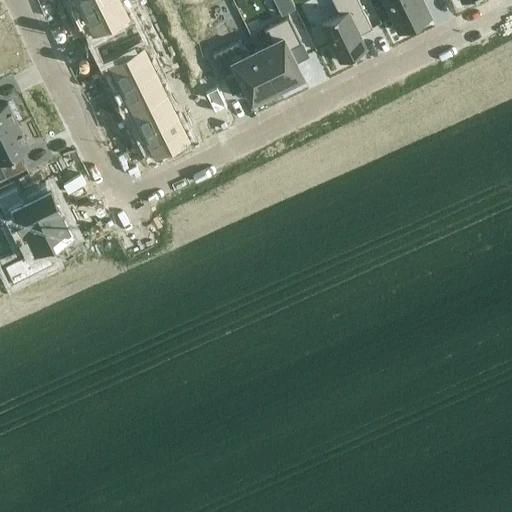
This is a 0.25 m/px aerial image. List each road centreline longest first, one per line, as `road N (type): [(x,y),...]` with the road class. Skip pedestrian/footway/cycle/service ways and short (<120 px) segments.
road 1 (residential): [(118,198),(511,2)]
road 2 (residential): [(20,0),(118,198)]
